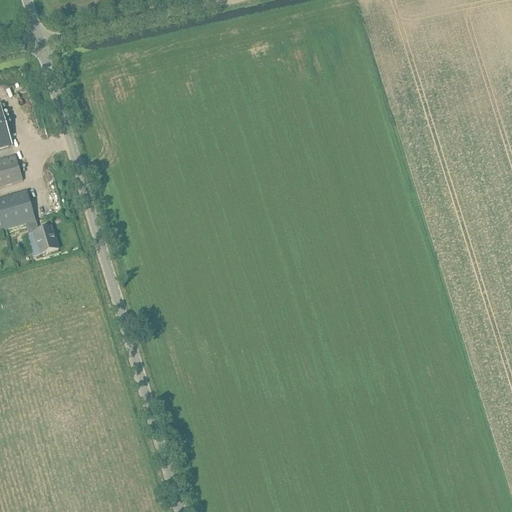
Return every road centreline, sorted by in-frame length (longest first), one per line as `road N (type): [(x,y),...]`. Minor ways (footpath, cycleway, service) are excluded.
road 1 (tertiary): [(179,511),(40,41)]
road 2 (unclassified): [(40,41),(227,0)]
